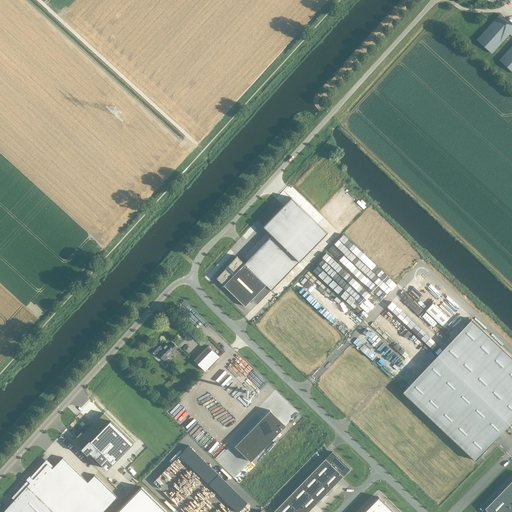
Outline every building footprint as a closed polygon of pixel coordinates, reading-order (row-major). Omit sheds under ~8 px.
[(511,26),(499,15),(477,39),(492,53),(497,47),(510,34),(511,35),(511,26)] [(511,45),(499,60),(511,71),(511,45)] [(218,277),(216,278),(217,279),(219,281),(222,284),(223,286),(222,286),(223,285),(245,306),(252,299),(266,285),(271,290),(327,233),(300,206),(292,215),(284,206),(263,226),(272,235),(255,253),(245,263),(243,262),(240,260),(241,260),(238,257),(237,256),(235,258),(233,260),(232,262),(231,262),(229,264),(228,266),(227,265),(224,268),(225,269),(224,270),(221,273),(220,274),(218,277)] [(432,303),(425,311),(441,326),(449,318),(432,303)] [(425,312),(421,317),(433,327),(436,323),(425,312)] [(511,357),(471,319),(402,392),(475,460),(511,421),(511,357)] [(177,347),(172,343),(169,345),(167,343),(162,347),(163,348),(157,353),(163,360),(166,357),(167,358),(170,354),(171,352),(172,353),(177,347)] [(219,356),(208,346),(194,360),(205,371),(219,356)] [(286,426),(269,411),(234,446),(251,462),(286,426)] [(73,440),(76,444),(88,455),(88,454),(90,452),(101,463),(107,469),(108,469),(107,468),(132,442),(133,443),(133,442),(103,413),(83,434),(81,432),(81,433),(74,440),(73,440)] [(350,469),(332,452),(273,511),(307,511),(342,477),(342,478),(350,469)] [(12,497),(14,500),(4,511),(3,511),(4,511),(102,511),(118,497),(95,475),(88,482),(63,457),(52,468),(45,461),(32,475),(30,473),(27,477),(29,479),(26,481),(12,497)] [(175,463),(176,462),(172,458),(159,471),(166,477),(177,465),(175,463)] [(177,477),(176,481),(179,484),(186,489),(187,490),(190,492),(190,491),(194,487),(189,486),(183,481),(191,483),(193,485),(196,485),(200,480),(199,480),(186,469),(185,468),(182,472),(180,471),(179,475),(185,480),(180,479),(177,477)] [(511,511),(511,480),(485,508),(488,511),(511,511)] [(166,486),(169,492),(175,489),(179,498),(186,495),(185,491),(184,492),(181,485),(177,486),(176,483),(172,485),(173,487),(169,488),(168,485),(166,486)] [(166,511),(141,487),(116,511),(166,511)] [(192,506),(191,510),(194,511),(195,511),(203,511),(199,508),(204,508),(201,505),(196,505),(195,506),(198,509),(199,511),(198,511),(192,506),(195,505),(194,505),(195,501),(194,500),(200,498),(194,493),(194,495),(196,497),(194,498),(192,493),(192,497),(193,499),(194,501),(193,501),(188,496),(189,499),(186,501),(192,506)] [(393,511),(385,503),(383,502),(378,497),(363,511),(393,511)] [(270,498),(262,506),(266,510),(274,501),(270,498)] [(225,511),(229,509),(226,508),(225,506),(222,506),(219,503),(220,509),(219,511),(225,511)]
